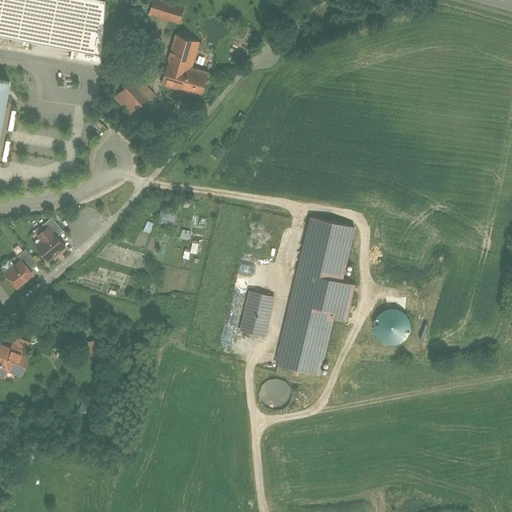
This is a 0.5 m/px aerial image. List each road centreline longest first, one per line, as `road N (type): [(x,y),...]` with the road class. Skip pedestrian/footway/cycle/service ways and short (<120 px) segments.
road 1 (residential): [(296,0),(260,57),(144,185),(48,280),(0,311)]
road 2 (track): [(253,424),(511,378)]
road 3 (residential): [(0,209),(80,192),(113,164)]
